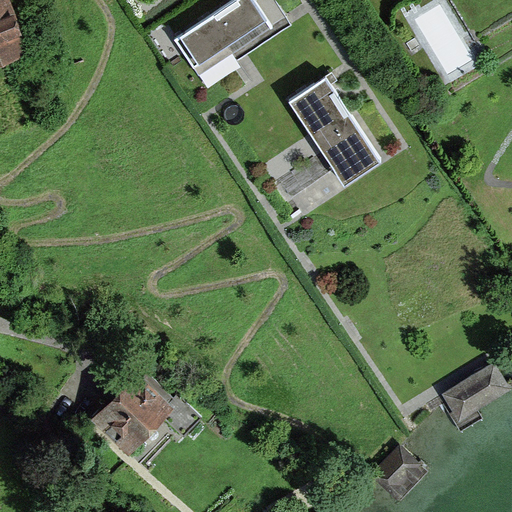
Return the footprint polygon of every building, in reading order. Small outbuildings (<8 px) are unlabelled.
[(0,0),(0,65),(27,56),(5,0),(0,0)] [(202,82),(293,24),(277,0),(231,0),(173,37),(202,82)] [(326,72),(289,97),(345,179),(381,155),(326,72)] [(511,389),(493,360),(439,395),(457,423),(511,389)] [(172,407),(135,372),(88,420),(125,455),(172,407)] [(370,475),(397,500),(428,467),(401,442),(370,475)] [(351,511),(348,503),(324,511),(351,511)]
